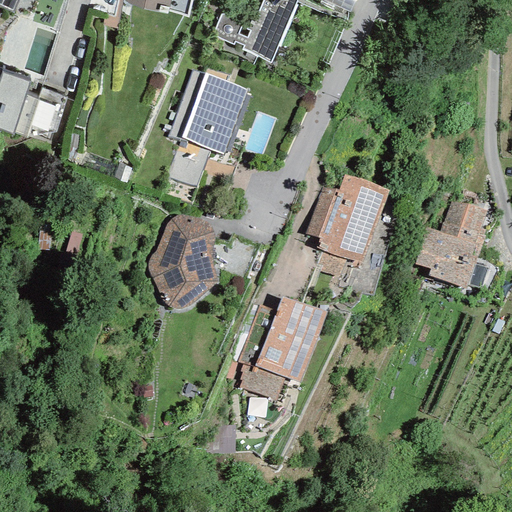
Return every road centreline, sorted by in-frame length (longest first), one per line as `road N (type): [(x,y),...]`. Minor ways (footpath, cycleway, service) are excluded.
road 1 (residential): [(264,240),(369,0)]
road 2 (track): [(511,247),(485,149),(492,0)]
